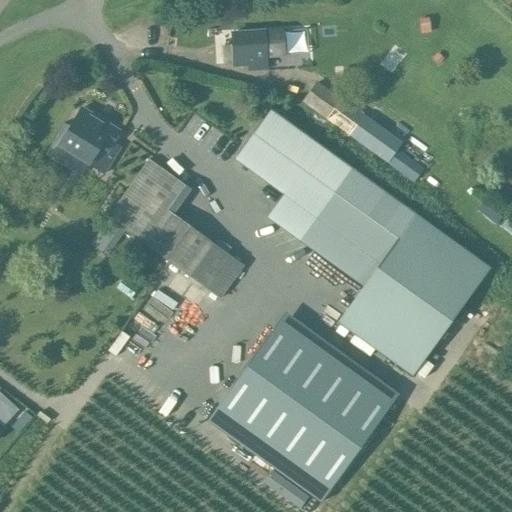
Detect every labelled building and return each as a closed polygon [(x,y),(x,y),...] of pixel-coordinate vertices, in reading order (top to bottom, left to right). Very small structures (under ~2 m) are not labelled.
[(430,32),(428,16),(418,18),(420,34),(430,32)] [(250,69),(266,68),(265,56),(284,54),(282,30),(232,34),(234,64),(249,63),(250,69)] [(408,133),(416,121),(406,114),(427,84),(406,69),(376,111),(408,133)] [(309,93),(303,102),(327,118),(348,134),(358,121),(348,114),(343,122),(330,113),(340,99),(317,83),(315,86),(309,93)] [(252,100),(244,105),(248,114),(257,110),(252,100)] [(417,215),(270,109),(233,160),(282,195),(266,217),(299,241),(363,288),(339,323),(413,378),(490,271),(417,215)] [(82,111),(72,128),(60,148),(88,164),(104,174),(118,152),(108,146),(117,132),(82,111)] [(389,165),(399,151),(403,145),(363,116),(348,137),(388,166),(389,165)] [(399,151),(389,165),(412,183),(423,168),(399,151)] [(149,160),(106,219),(142,245),(143,244),(189,278),(220,300),(244,266),(214,245),(172,215),(190,190),(149,160)] [(273,329),(207,421),(321,503),(398,395),(323,341),(311,357),(273,329)] [(49,420),(40,412),(37,416),(46,424),(49,420)]
